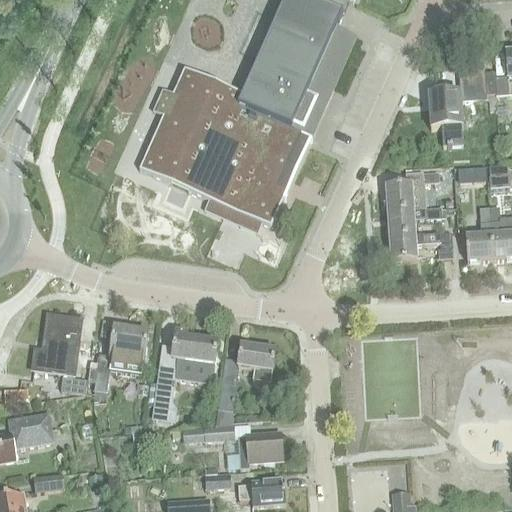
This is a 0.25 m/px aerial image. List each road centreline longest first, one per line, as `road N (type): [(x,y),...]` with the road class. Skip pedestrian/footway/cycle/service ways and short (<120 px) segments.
road 1 (residential): [(290,312),(424,18)]
road 2 (residential): [(290,312),(99,283),(13,249)]
road 3 (residential): [(327,511),(314,313)]
road 4 (residential): [(314,313),(511,306)]
road 5 (secondary): [(0,154),(71,0)]
